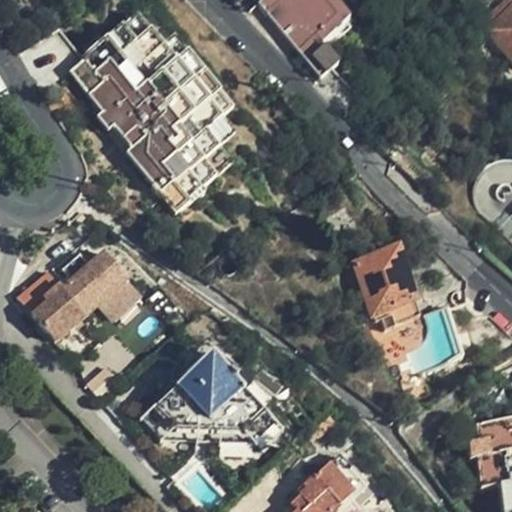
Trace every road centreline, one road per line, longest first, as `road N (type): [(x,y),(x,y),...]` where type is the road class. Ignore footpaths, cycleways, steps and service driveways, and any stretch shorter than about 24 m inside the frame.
road 1 (tertiary): [(204,0),(511,303)]
road 2 (tertiary): [(14,202),(51,197),(57,166),(0,69)]
road 3 (residential): [(0,407),(74,511)]
